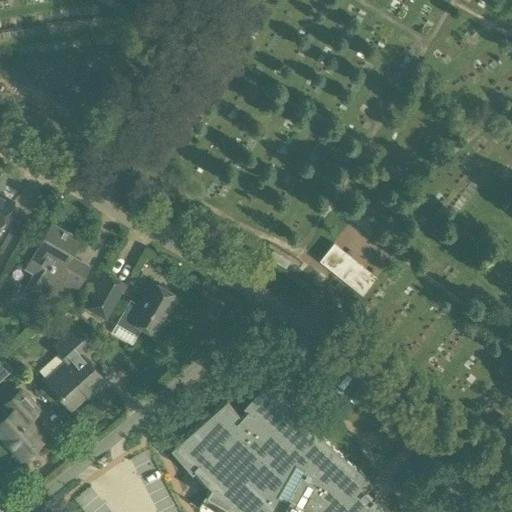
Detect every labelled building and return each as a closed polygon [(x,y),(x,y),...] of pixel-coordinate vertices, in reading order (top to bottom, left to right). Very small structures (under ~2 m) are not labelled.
[(0,249),(0,250),(18,219),(6,212),(12,202),(0,194),(0,249)] [(69,300),(77,286),(67,280),(73,269),(64,265),(79,240),(50,224),(25,268),(32,273),(24,287),(47,300),(52,291),(69,300)] [(362,296),(377,278),(360,265),(333,243),(318,261),(345,283),(362,296)] [(105,320),(125,284),(103,272),(84,308),(105,320)] [(156,334),(177,298),(150,282),(138,304),(129,299),(115,324),(136,335),(142,326),(156,334)] [(88,397),(105,382),(82,356),(91,348),(72,327),(53,344),(67,361),(46,380),(70,408),(85,394),(88,397)] [(3,360),(0,362),(0,370),(4,375),(11,369),(3,360)] [(225,397),(171,447),(190,470),(194,467),(209,485),(205,494),(225,504),(222,509),(226,511),(397,511),(375,492),(372,495),(365,489),(374,480),(263,380),(241,405),(244,408),(239,413),(225,397)] [(0,436),(20,459),(45,436),(29,418),(38,410),(21,391),(5,404),(12,412),(0,422),(0,436)]
